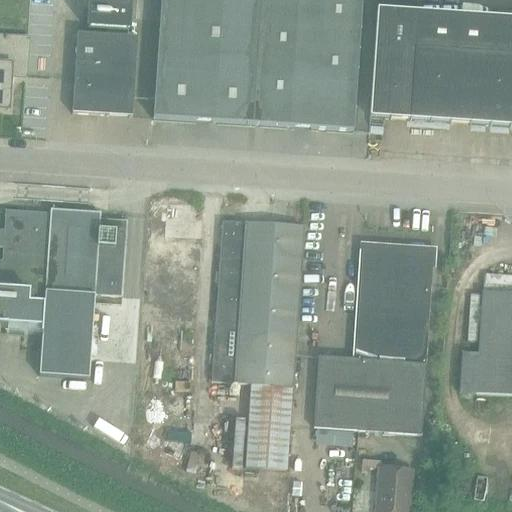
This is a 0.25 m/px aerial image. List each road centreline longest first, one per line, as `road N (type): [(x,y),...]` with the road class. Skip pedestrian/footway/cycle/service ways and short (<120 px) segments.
road 1 (unclassified): [(511,191),(0,159)]
road 2 (unknown): [(0,374),(113,425),(141,167)]
